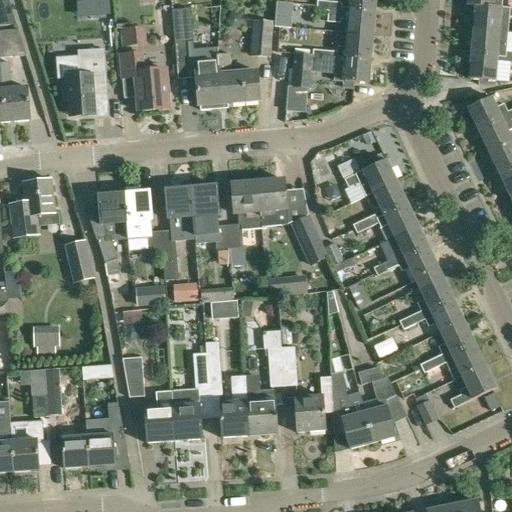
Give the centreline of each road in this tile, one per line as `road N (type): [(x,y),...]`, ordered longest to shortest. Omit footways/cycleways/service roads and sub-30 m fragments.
road 1 (residential): [(0,164),(295,142),(402,98)]
road 2 (residential): [(257,511),(392,482),(511,429)]
road 3 (residential): [(511,327),(402,98)]
road 4 (residential): [(0,510),(94,504),(122,511)]
